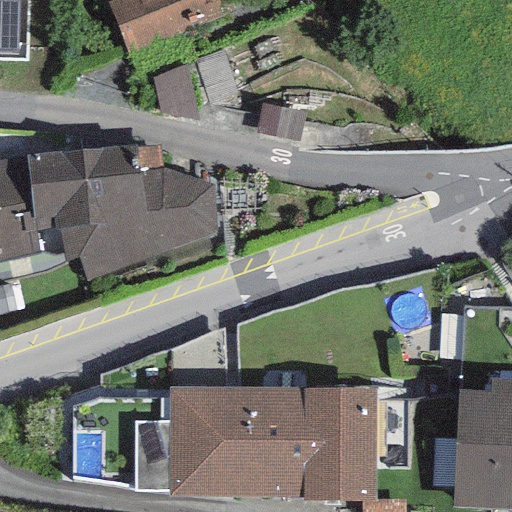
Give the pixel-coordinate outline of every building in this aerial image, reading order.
[(18,0),(0,0),(0,53),(16,54),(18,0)] [(118,0),(108,4),(128,54),(227,15),(221,0),(118,0)] [(196,76),(164,81),(170,119),(202,114),(196,76)] [(136,143),(26,157),(36,230),(56,227),(63,263),(79,258),(85,282),(215,241),(212,185),(163,168),(158,147),(136,149),(136,143)] [(26,157),(0,161),(0,264),(40,256),(36,230),(26,157)] [(511,380),(489,380),(488,390),(456,388),(450,508),(511,511),(511,380)] [(375,388),(168,388),(169,497),(303,497),(303,503),(376,503),(375,388)]
